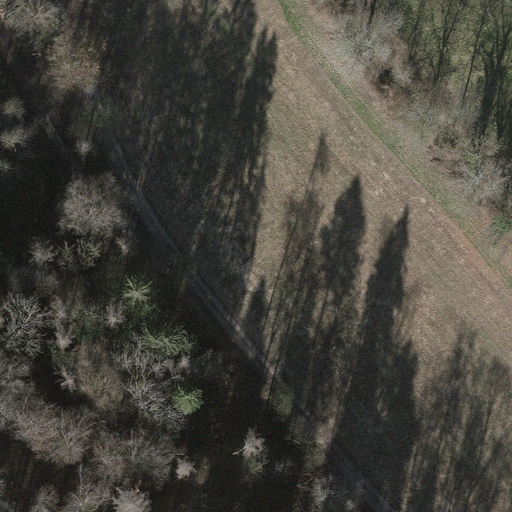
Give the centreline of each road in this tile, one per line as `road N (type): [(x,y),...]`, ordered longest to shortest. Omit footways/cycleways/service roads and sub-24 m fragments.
road 1 (track): [(391,511),(328,454),(193,259),(109,115)]
road 2 (track): [(0,32),(78,143),(109,115)]
road 3 (track): [(109,115),(47,0)]
